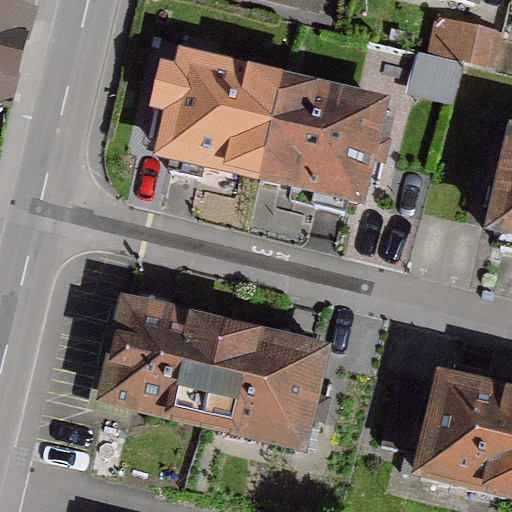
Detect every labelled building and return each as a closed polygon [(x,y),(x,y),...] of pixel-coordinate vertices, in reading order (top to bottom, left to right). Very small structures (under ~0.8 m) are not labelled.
[(0,101),(22,21),(0,14),(0,101)] [(485,37),(462,31),(454,65),(478,71),(485,37)] [(457,68),(420,58),(411,92),(437,99),(448,102),(457,68)] [(195,182),(198,169),(255,182),(277,90),(179,67),(177,78),(157,74),(147,114),(168,118),(158,159),(168,162),(165,175),(195,182)] [(353,205),(362,163),(378,167),(390,116),(277,90),(255,182),(312,196),(309,210),(339,217),(342,202),(353,205)] [(511,144),(509,144),(503,174),(487,170),(483,188),(498,192),(488,236),(499,239),(495,253),(511,256),(511,144)] [(107,403),(196,426),(218,336),(162,323),(165,309),(135,302),(131,316),(122,313),(101,399),(107,401),(107,403)] [(316,424),(321,406),(306,402),(317,360),(305,357),(308,344),(278,337),(275,350),(218,336),(196,426),(293,451),(301,421),(316,424)] [(412,431),(420,394),(392,387),(376,450),(400,456),(395,477),(511,504),(511,407),(477,399),(481,385),(451,378),(448,392),(437,389),(427,435),(412,431)]
